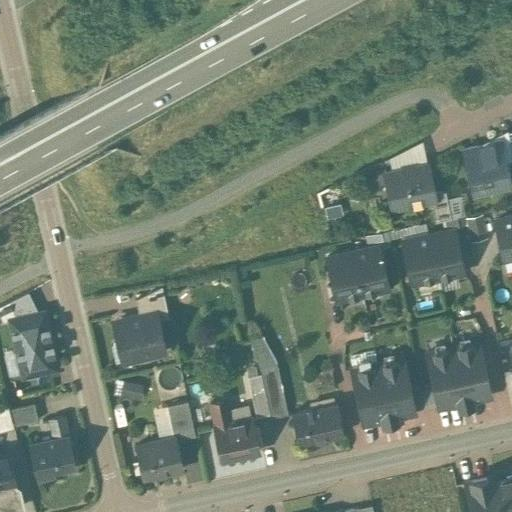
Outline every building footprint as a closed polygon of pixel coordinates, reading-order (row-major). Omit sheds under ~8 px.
[(511,157),(511,148),(507,127),(490,136),(491,141),(501,138),(506,159),(511,157)] [(491,141),(463,147),(473,191),(511,183),(506,159),(501,138),(491,141)] [(415,161),(403,164),(403,166),(385,170),(393,206),(411,202),(412,206),(423,203),(422,199),(431,198),(435,197),(433,191),(427,161),(415,163),(415,161)] [(445,188),(433,191),(435,197),(431,198),(435,219),(451,216),(445,188)] [(468,213),(471,236),(488,234),(485,211),(468,213)] [(511,215),(496,219),(505,257),(511,255),(511,215)] [(454,227),(428,233),(437,276),(464,270),(454,227)] [(428,233),(402,238),(411,282),(437,276),(428,233)] [(379,244),(353,249),(362,293),(388,287),(379,244)] [(353,249),(327,255),(336,298),(362,293),(353,249)] [(162,284),(136,297),(140,315),(155,311),(157,318),(169,315),(162,284)] [(0,315),(2,320),(10,319),(10,317),(38,311),(28,290),(0,304),(0,315)] [(38,311),(10,317),(10,319),(23,374),(58,366),(45,309),(38,311)] [(140,315),(115,320),(120,341),(125,340),(129,357),(164,349),(157,318),(155,311),(140,315)] [(490,395),(478,340),(427,352),(434,386),(437,403),(438,407),(458,402),(460,407),(472,404),(471,400),(490,395)] [(354,368),(377,363),(374,351),(350,357),(354,368)] [(410,391),(403,357),(377,363),(354,368),(352,368),(363,423),(383,418),(384,423),(397,420),(396,416),(414,411),(414,408),(410,391)] [(278,363),(260,367),(271,417),(289,413),(278,363)] [(511,370),(499,373),(504,397),(511,394),(511,370)] [(261,372),(248,375),(257,416),(270,413),(261,372)] [(124,380),(123,394),(140,395),(141,382),(124,380)] [(434,386),(422,388),(426,406),(437,403),(434,386)] [(422,388),(410,391),(414,408),(426,406),(422,388)] [(253,416),(231,420),(226,397),(210,400),(216,424),(214,424),(221,458),(240,454),(260,450),(253,416)] [(188,399),(167,404),(173,431),(179,429),(181,437),(195,434),(188,399)] [(33,402),(10,408),(14,424),(37,418),(33,402)] [(336,402),(292,412),(299,442),(343,432),(336,402)] [(54,439),(30,444),(38,479),(55,476),(54,470),(76,466),(69,436),(66,436),(62,416),(50,419),(54,439)] [(175,434),(136,443),(144,477),(183,468),(175,434)] [(8,451),(0,452),(0,482),(14,480),(8,451)] [(511,511),(511,476),(495,480),(494,476),(467,481),(473,511),(511,511)] [(14,480),(0,482),(0,509),(22,505),(18,488),(14,485),(13,480),(15,480),(14,480)] [(428,511),(425,493),(390,500),(391,508),(383,510),(383,511),(428,511)] [(372,511),(371,503),(358,506),(358,511),(372,511)]
